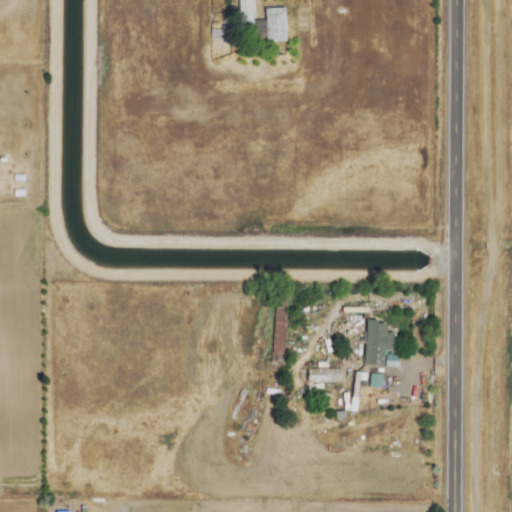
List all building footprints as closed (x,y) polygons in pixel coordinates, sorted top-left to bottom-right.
[(283,40),(282,7),(262,7),(263,19),(250,19),(249,0),(236,0),(237,32),(251,32),(251,40),(283,40)] [(283,307),(271,307),(270,361),(282,361),(283,307)] [(382,349),(390,349),(390,332),(383,332),(383,321),(363,320),(361,365),(381,365),(382,349)] [(383,366),(396,367),(396,354),(383,354),(383,366)] [(305,367),(305,381),(339,382),(339,368),(305,367)] [(379,387),(380,374),(367,372),(366,386),(379,387)]
